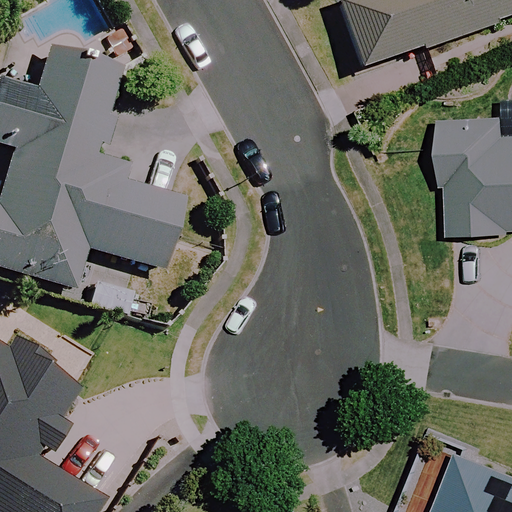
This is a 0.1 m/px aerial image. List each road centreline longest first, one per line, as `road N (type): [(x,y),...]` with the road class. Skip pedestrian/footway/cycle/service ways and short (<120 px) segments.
road 1 (residential): [(302,354),(307,218),(273,127),(200,0)]
road 2 (residential): [(511,385),(302,354)]
